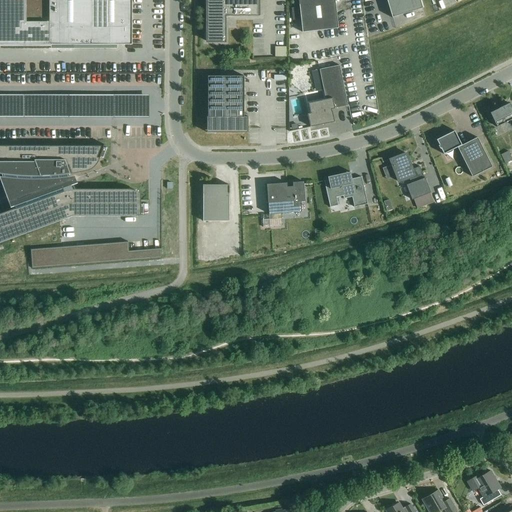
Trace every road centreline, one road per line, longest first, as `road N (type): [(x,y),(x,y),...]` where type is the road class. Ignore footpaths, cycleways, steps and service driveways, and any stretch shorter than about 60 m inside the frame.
road 1 (residential): [(175,0),(175,132),(195,156),(283,158),(354,145),(511,73)]
road 2 (residential): [(511,468),(488,456),(357,498),(340,511)]
